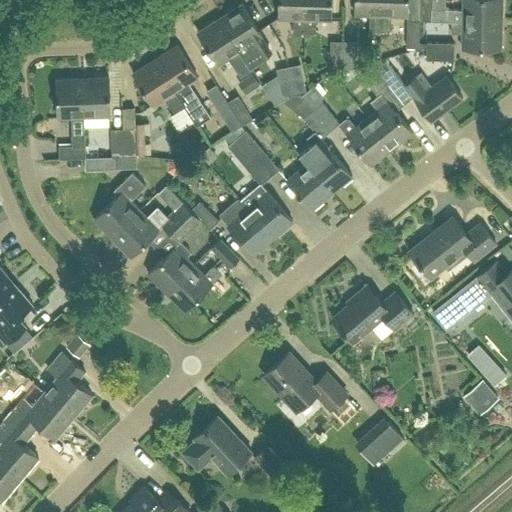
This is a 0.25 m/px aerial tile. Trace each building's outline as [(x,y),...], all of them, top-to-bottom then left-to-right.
[(292,32),(303,32),(304,0),(277,0),(278,17),(293,18),(292,32)] [(331,0),(304,0),(303,32),(315,32),(315,18),(331,19),(331,0)] [(370,30),(380,30),(380,0),(355,0),(355,14),(370,14),(370,30)] [(407,0),(380,0),(380,30),(390,30),(390,15),(407,15),(407,0)] [(419,0),(419,20),(452,21),(501,22),(501,0),(462,0),(462,9),(431,8),(431,0),(419,0)] [(270,47),(241,2),(219,17),(248,61),(270,47)] [(248,61),(219,17),(197,31),(218,64),(229,57),(243,79),(239,81),(246,93),(261,83),(248,61)] [(418,46),(419,20),(407,19),(406,46),(418,46)] [(500,49),(501,22),(452,21),(451,31),(462,32),(461,47),(500,49)] [(274,24),(267,28),(276,49),(283,46),(274,24)] [(354,41),(330,40),(329,68),(353,69),(354,41)] [(177,44),(155,58),(196,123),(209,115),(188,83),(197,77),(177,44)] [(453,47),(425,46),(425,58),(453,59),(453,47)] [(155,58),(132,72),(153,105),(165,97),(174,112),(184,106),(196,124),(196,123),(155,58)] [(376,66),(393,88),(402,81),(385,59),(376,66)] [(453,60),(440,59),(440,67),(453,68),(453,60)] [(305,89),(300,63),(276,68),(281,95),(305,89)] [(393,88),(376,66),(366,74),(383,95),(393,88)] [(462,96),(445,74),(426,88),(415,74),(403,83),(430,120),(462,96)] [(82,77),(83,116),(110,115),(108,76),(82,77)] [(85,145),(83,116),(82,77),(56,78),(58,117),(72,117),(73,145),(58,146),(59,159),(85,158),(85,170),(116,169),(115,156),(124,156),(122,129),(110,129),(111,157),(85,158),(85,145)] [(232,131),(242,124),(216,83),(206,90),(232,131)] [(217,83),(216,83),(242,124),(252,118),(237,94),(228,100),(217,83)] [(366,116),(390,147),(411,130),(387,100),(366,116)] [(312,109),(329,130),(338,122),(321,101),(312,109)] [(135,127),(134,105),(123,106),(124,127),(135,127)] [(307,161),(306,161),(331,191),(351,174),(326,144),(320,137),(329,130),(312,109),(303,116),(314,130),(307,136),(311,142),(299,152),(307,161)] [(390,147),(366,116),(346,133),(370,163),(390,147)] [(135,128),(122,129),(124,156),(136,155),(136,154),(145,154),(145,135),(135,136),(135,128)] [(245,130),(236,138),(268,176),(278,167),(245,130)] [(260,183),(268,176),(236,138),(227,146),(260,183)] [(197,169),(188,161),(177,175),(186,182),(197,169)] [(331,191),(306,161),(285,178),(310,208),(331,191)] [(93,217),(111,235),(139,208),(129,198),(144,183),(131,170),(113,188),(117,192),(93,217)] [(238,196),(237,197),(271,236),(291,219),(260,183),(241,200),(238,196)] [(271,236),(237,197),(219,212),(228,222),(225,224),(251,254),(271,236)] [(158,243),(192,210),(190,208),(182,200),(167,215),(156,205),(146,215),(139,208),(111,235),(130,254),(149,235),(158,243)] [(190,208),(192,210),(200,218),(209,227),(218,219),(198,200),(190,208)] [(200,218),(192,210),(158,243),(166,252),(147,271),(165,290),(193,262),(186,255),(190,251),(179,240),(200,218)] [(466,230),(452,213),(409,248),(430,274),(464,247),(473,258),(495,240),(479,220),(466,230)] [(238,256),(219,237),(211,245),(230,264),(238,256)] [(511,265),(505,271),(495,259),(474,277),(487,293),(495,287),(511,308),(511,265)] [(204,274),(193,262),(165,290),(184,308),(221,272),(213,265),(204,274)] [(0,291),(14,280),(0,264),(0,291)] [(32,302),(14,280),(0,291),(0,335),(6,342),(25,325),(17,315),(32,302)] [(382,300),(368,282),(354,294),(356,296),(332,316),(353,341),(384,314),(395,326),(413,311),(395,289),(382,300)] [(264,320),(261,339),(279,342),(282,323),(264,320)] [(33,336),(25,327),(7,342),(15,351),(33,336)] [(458,344),(442,345),(442,360),(459,359),(458,344)] [(56,374),(44,389),(73,413),(91,392),(76,379),(85,368),(62,349),(47,367),(56,374)] [(315,379),(288,350),(264,373),(296,408),(315,391),(330,407),(346,392),(326,370),(315,379)] [(11,416),(31,432),(39,422),(55,435),(73,413),(44,389),(26,410),(20,405),(11,416)] [(177,449),(195,428),(178,413),(159,434),(177,449)] [(251,448),(217,413),(194,435),(196,437),(183,450),(198,466),(212,454),(227,470),(251,448)] [(0,441),(0,460),(19,477),(38,455),(23,442),(31,432),(11,416),(0,428),(0,437),(2,439),(0,441)] [(404,437),(384,416),(355,442),(375,464),(391,449),(394,453),(404,444),(400,440),(404,437)] [(285,463),(267,443),(253,456),(271,476),(285,463)] [(19,477),(0,460),(0,497),(1,498),(19,477)] [(159,499),(144,484),(130,498),(132,500),(120,511),(186,511),(190,508),(169,488),(159,499)]
